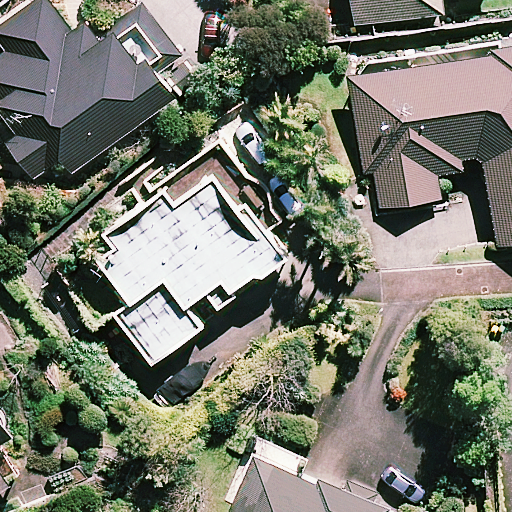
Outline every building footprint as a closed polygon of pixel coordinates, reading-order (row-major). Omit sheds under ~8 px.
[(123,0),(80,33),(55,0),(35,0),(0,26),(0,29),(13,47),(0,56),(0,101),(22,131),(10,140),(37,176),(64,155),(76,171),(179,93),(162,69),(178,57),(135,0),(123,0)] [(355,0),(357,21),(460,13),(459,0),(355,0)] [(447,195),(443,170),(469,166),(467,156),(486,154),(500,243),(511,241),(511,44),(351,70),(367,168),(375,167),(382,205),(447,195)] [(210,287),(224,304),(244,288),(241,285),(264,265),(267,269),(291,249),(211,150),(92,247),(134,299),(118,312),(157,361),(207,321),(191,302),(210,287)] [(0,486),(16,477),(0,451),(0,438),(19,427),(1,398),(0,398),(0,486)] [(331,479),(263,450),(236,511),(412,511),(387,501),(389,496),(334,473),(331,479)]
